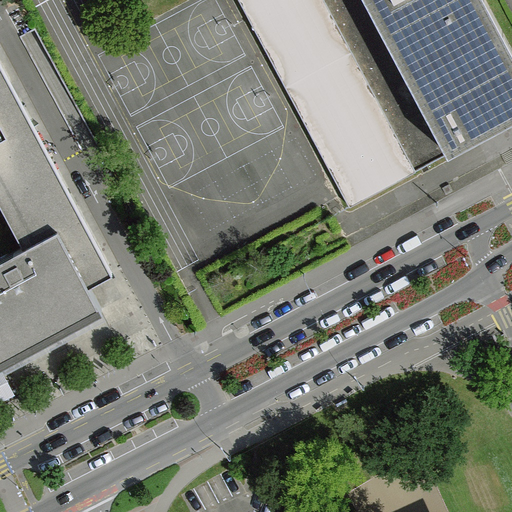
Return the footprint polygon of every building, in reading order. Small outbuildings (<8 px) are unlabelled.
[(417,172),(325,0),(240,0),(351,208),(417,172)] [(452,153),(369,0),(325,0),(417,172),(452,153)] [(369,0),(452,153),(511,121),(511,46),(487,0),(369,0)] [(0,200),(23,245),(59,224),(90,284),(114,272),(0,56),(0,200)] [(0,257),(23,245),(0,200),(0,257)] [(23,245),(0,257),(0,357),(99,304),(90,284),(59,224),(23,245)]
